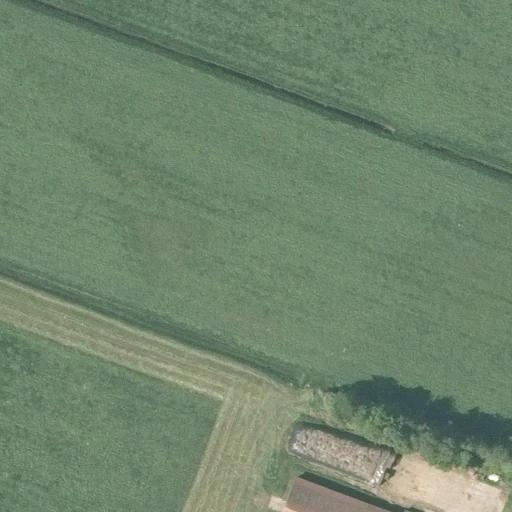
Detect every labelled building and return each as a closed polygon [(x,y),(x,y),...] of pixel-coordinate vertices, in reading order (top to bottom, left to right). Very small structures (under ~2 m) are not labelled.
[(344,457),(350,439),(312,425),(299,462),(326,471),(332,453),(344,457)] [(449,477),(368,443),(359,465),(400,482),(402,478),(441,494),(449,477)] [(392,511),(294,477),(280,511),(408,511),(406,511),(405,511),(392,511)] [(435,509),(439,498),(413,489),(409,500),(435,509)] [(464,490),(459,502),(471,508),(477,495),(464,490)]
